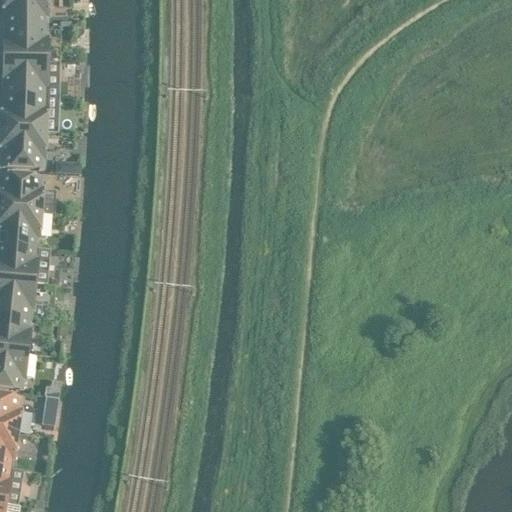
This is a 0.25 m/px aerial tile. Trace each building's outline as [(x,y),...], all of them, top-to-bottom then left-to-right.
[(45,17),(45,0),(2,0),(3,17),(5,17),(5,27),(43,28),(43,17),(45,17)] [(3,37),(2,62),(45,63),(45,38),(43,38),(43,28),(5,27),(5,37),(3,37)] [(44,87),(45,63),(2,62),(2,87),(4,87),(4,97),(42,98),(42,87),(44,87)] [(43,132),(44,109),(41,109),(42,98),(4,97),(4,107),(1,107),(0,132),(43,132)] [(43,158),(43,132),(0,132),(0,140),(0,156),(2,156),(1,167),(40,169),(41,158),(43,158)] [(79,176),(79,165),(57,164),(56,175),(57,175),(79,176)] [(0,211),(40,214),(41,190),(39,189),(40,178),(1,176),(0,187),(0,186),(0,211)] [(38,239),(40,214),(0,211),(0,246),(35,249),(35,238),(38,239)] [(0,281),(34,284),(36,260),(34,260),(35,249),(0,246),(0,281)] [(32,309),(34,284),(0,281),(0,316),(28,319),(29,309),(32,309)] [(0,351),(26,355),(29,330),(27,330),(28,319),(0,316),(0,351)] [(23,379),(26,355),(0,351),(0,387),(20,390),(21,379),(23,379)] [(44,388),(43,398),(44,398),(45,398),(57,399),(58,393),(58,390),(49,389),(44,388)] [(0,432),(16,435),(19,410),(17,410),(19,399),(0,396),(0,432)] [(54,412),(56,400),(44,398),(42,410),(54,412)] [(0,467),(8,469),(10,459),(12,459),(16,435),(0,432),(0,467)] [(0,503),(5,504),(9,480),(7,480),(8,469),(0,467),(0,503)]
